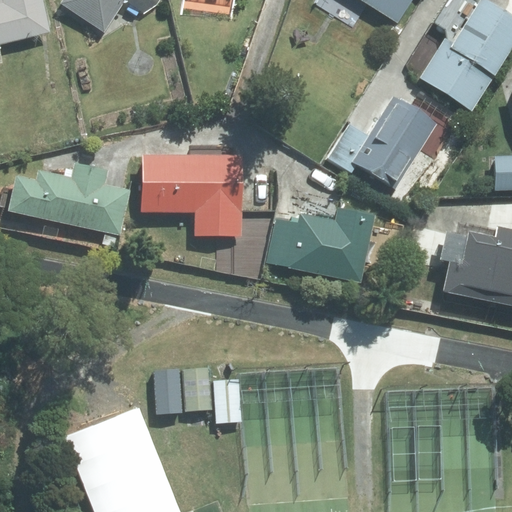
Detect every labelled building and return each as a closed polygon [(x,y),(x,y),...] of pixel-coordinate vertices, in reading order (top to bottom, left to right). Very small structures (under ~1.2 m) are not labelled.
[(0,0),(0,65),(0,64),(0,47),(47,36),(38,0),(0,0)] [(100,35),(122,0),(57,0),(54,5),(100,35)] [(407,0),(349,0),(394,25),(402,9),(407,0)] [(442,51),(436,47),(415,83),(468,115),(511,41),(511,25),(472,1),(442,51)] [(365,139),(345,125),(323,158),(345,173),(350,165),(391,191),(432,128),(389,101),(365,139)] [(237,238),(235,159),(135,155),(133,214),(188,215),(187,237),(237,238)] [(511,159),(491,160),(491,192),(511,192),(511,159)] [(27,183),(11,180),(4,214),(21,217),(17,234),(104,251),(107,234),(117,236),(126,193),(100,188),(102,177),(66,170),(64,180),(29,173),(27,183)] [(273,222),(264,265),(358,286),(367,242),(369,233),(372,220),(333,211),(330,225),(294,217),(292,226),(273,222)] [(511,238),(490,234),(487,247),(446,240),(437,238),(432,265),(441,266),(435,298),(511,312),(511,238)] [(206,369),(179,372),(182,414),(209,412),(206,369)] [(175,371),(150,373),(153,416),(178,415),(175,371)] [(234,382),(210,383),(212,426),(238,424),(234,382)]
